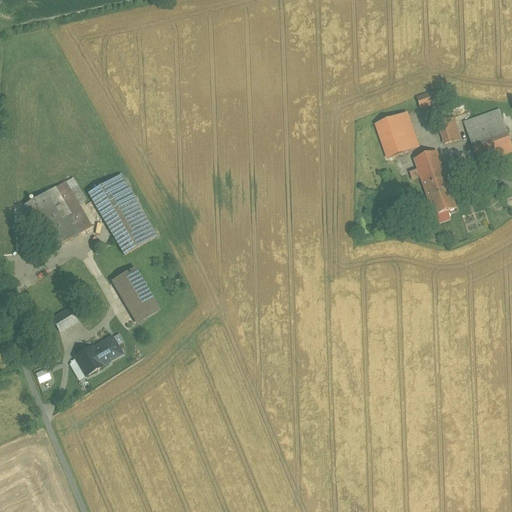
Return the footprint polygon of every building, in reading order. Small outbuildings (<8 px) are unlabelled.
[(449,111),(442,113),(439,103),(422,108),(427,125),(438,122),(444,145),(460,140),(454,119),(452,119),(449,111)] [(511,146),(500,111),(464,124),(478,164),(511,152),(511,146)] [(419,149),(408,115),(396,119),(408,153),(419,149)] [(396,119),(368,128),(380,162),(391,158),(408,153),(396,119)] [(437,153),(414,161),(420,179),(443,171),(440,162),(437,153)] [(391,158),(380,162),(385,176),(396,173),(391,158)] [(443,171),(420,179),(434,218),(457,210),(443,171)] [(156,237),(121,176),(88,195),(124,256),(156,237)] [(478,179),(467,185),(471,192),(482,187),(478,179)] [(91,228),(65,183),(25,206),(43,237),(45,236),(53,250),(91,228)] [(53,250),(45,236),(43,237),(39,240),(47,254),(53,250)] [(158,312),(134,270),(113,283),(137,324),(158,312)] [(71,307),(51,319),(60,333),(79,322),(71,307)] [(113,335),(93,347),(74,358),(67,363),(79,382),(124,355),(118,345),(124,342),(119,335),(114,337),(113,335)] [(36,373),(40,383),(51,379),(47,369),(36,373)]
